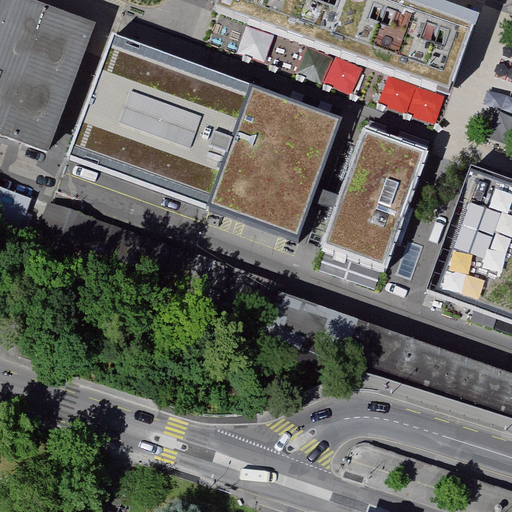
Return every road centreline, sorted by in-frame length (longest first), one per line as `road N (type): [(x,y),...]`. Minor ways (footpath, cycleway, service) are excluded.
road 1 (residential): [(511,354),(59,194)]
road 2 (primary): [(0,388),(272,476)]
road 3 (tertiary): [(272,476),(310,433),(364,417),(511,459)]
